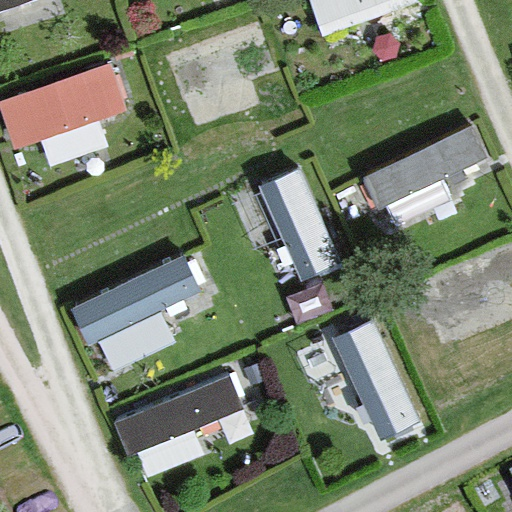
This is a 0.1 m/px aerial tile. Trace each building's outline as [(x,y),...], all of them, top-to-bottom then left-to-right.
[(0,0),(0,8),(30,0),(0,0)] [(412,0),(303,0),(315,35),(413,3),(412,0)] [(260,24),(167,58),(179,90),(272,56),(260,24)] [(108,55),(0,83),(0,94),(8,125),(118,95),(108,55)] [(468,108),(365,154),(379,194),(485,146),(468,108)] [(297,160),(258,177),(301,270),(338,251),(297,160)] [(175,240),(72,286),(87,325),(192,278),(175,240)] [(511,244),(416,287),(431,327),(511,290),(511,244)] [(336,327),(383,434),(419,414),(373,310),(336,327)] [(218,362),(114,408),(129,448),(234,401),(218,362)] [(426,511),(448,511),(442,502),(426,511)]
